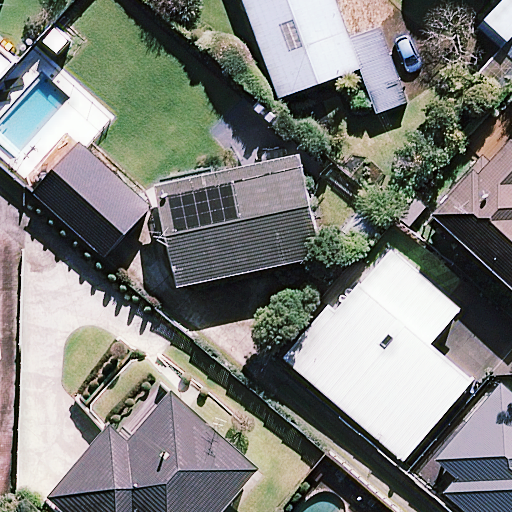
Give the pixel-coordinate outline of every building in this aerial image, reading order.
[(244,0),(283,101),(361,71),(379,120),(410,109),(381,32),(350,43),(334,0),(244,0)] [(498,98),(511,80),(511,0),(503,0),(479,29),(501,48),(475,79),(498,98)] [(0,85),(20,63),(0,46),(0,85)] [(511,140),(438,220),(511,289),(511,140)] [(151,217),(83,150),(40,194),(107,261),(151,217)] [(324,261),(304,162),(162,191),(182,290),(324,261)] [(397,218),(371,197),(342,232),(367,253),(397,218)] [(227,511),(254,482),(156,397),(126,431),(138,441),(123,458),(106,443),(47,509),(50,511),(227,511)]
